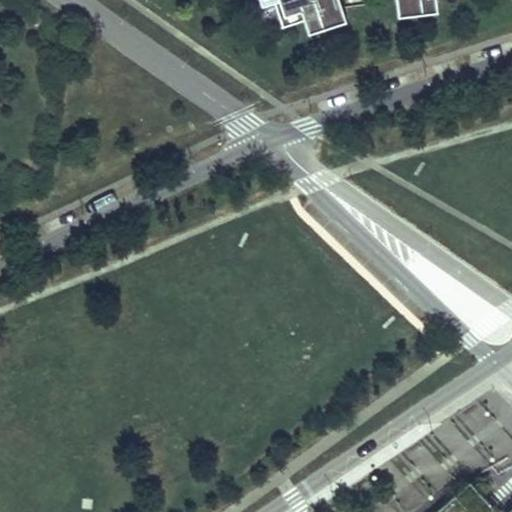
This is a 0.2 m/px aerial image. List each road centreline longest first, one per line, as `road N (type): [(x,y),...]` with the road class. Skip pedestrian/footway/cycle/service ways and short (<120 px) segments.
road 1 (residential): [(265,136),(0,263)]
road 2 (residential): [(271,511),(494,361)]
road 3 (residential): [(511,57),(265,136)]
road 4 (residential): [(317,180),(494,361)]
road 5 (residential): [(265,136),(68,0)]
road 6 (residential): [(511,307),(317,180)]
